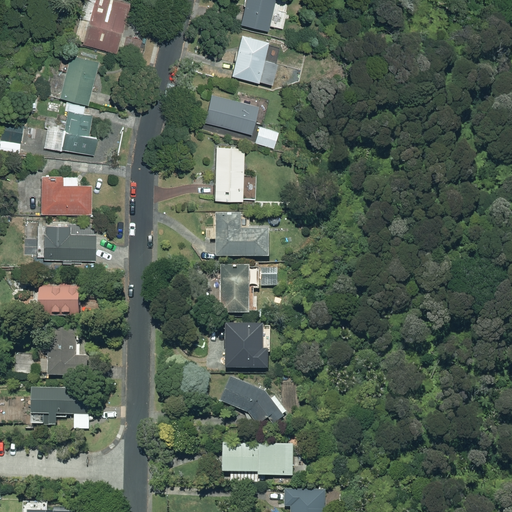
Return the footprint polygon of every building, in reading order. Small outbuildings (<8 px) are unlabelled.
[(78,44),(113,54),(127,4),(114,0),(92,0),(92,4),(90,4),(78,44)] [(242,0),(236,24),(269,32),(273,15),(268,14),(271,0),(242,0)] [(255,81),(268,84),(273,63),(261,60),(266,42),(238,35),(227,75),(255,83),(255,81)] [(55,97),(84,104),(95,61),(66,53),(55,97)] [(201,122),(249,134),(256,106),(208,94),(201,122)] [(58,149),(90,155),(93,138),(85,136),(89,115),(65,111),(58,149)] [(2,119),(0,129),(0,140),(19,144),(23,122),(2,119)] [(253,144),(272,149),(277,131),(258,126),(253,144)] [(210,200),(239,201),(242,149),(214,147),(210,200)] [(36,213),(88,214),(89,186),(74,186),(74,178),(60,177),(60,175),(36,175),(36,213)] [(213,258),(266,258),(266,230),(238,230),(238,214),(213,214),(213,258)] [(39,225),(38,259),(91,260),(92,234),(66,233),(66,225),(39,225)] [(217,315),(246,315),(246,267),(217,267),(217,315)] [(260,286),(276,286),(276,268),(260,268),(260,286)] [(36,282),(36,318),(75,318),(75,282),(36,282)] [(265,351),(268,351),(268,328),(259,328),(260,325),(222,325),(222,369),(264,370),(265,351)] [(73,357),(74,330),(46,328),(44,377),(84,379),(84,357),(73,357)] [(38,355),(15,354),(14,373),(36,375),(38,355)] [(246,414),(255,427),(266,419),(271,426),(281,418),(280,416),(284,413),(273,397),(270,400),(263,392),(228,378),(218,402),(246,414)] [(71,430),(88,431),(88,416),(90,416),(90,389),(38,389),(37,416),(72,416),(71,430)] [(0,406),(11,407),(11,398),(0,397),(0,406)] [(254,477),(291,478),(291,446),(257,445),(257,443),(219,443),(218,474),(254,474),(254,477)] [(341,507),(359,507),(359,489),(349,489),(349,494),(342,494),(341,507)] [(288,511),(323,511),(323,491),(282,490),(282,508),(288,509),(288,511)]
